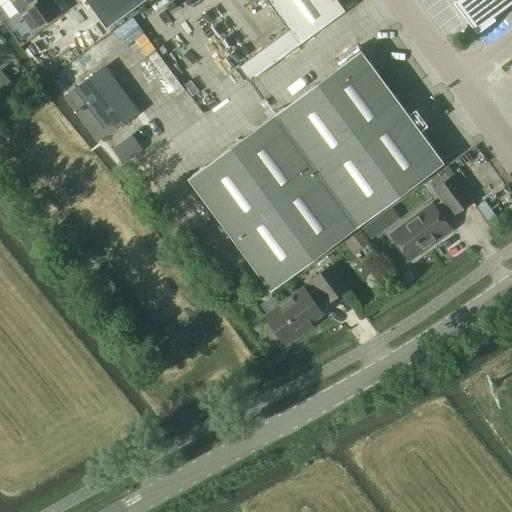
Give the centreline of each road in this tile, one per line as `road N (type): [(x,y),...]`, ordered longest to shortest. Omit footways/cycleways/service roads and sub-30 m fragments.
road 1 (tertiary): [(121,511),(408,353),(511,283)]
road 2 (unclassified): [(511,152),(403,0)]
